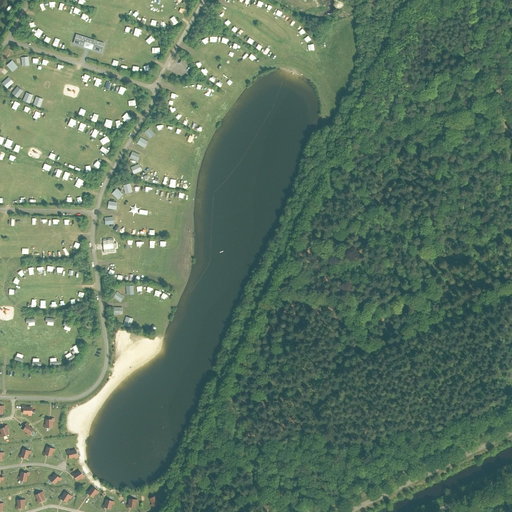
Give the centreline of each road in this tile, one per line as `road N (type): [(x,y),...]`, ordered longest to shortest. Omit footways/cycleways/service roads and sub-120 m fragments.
road 1 (track): [(237,421),(511,287)]
road 2 (track): [(411,336),(452,112),(511,77)]
road 3 (tertiary): [(348,511),(511,432)]
road 4 (track): [(249,457),(231,393),(278,292)]
road 5 (unclassified): [(511,153),(474,0)]
